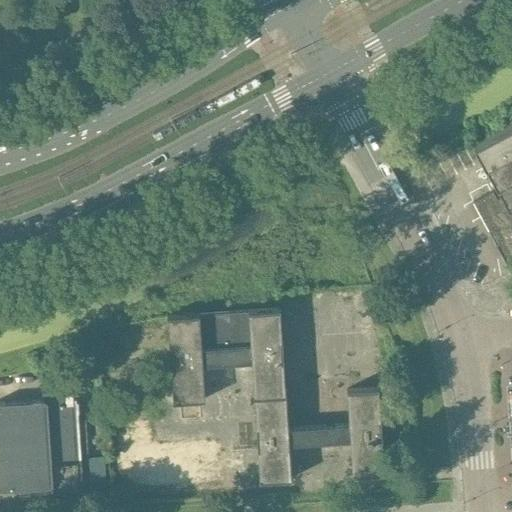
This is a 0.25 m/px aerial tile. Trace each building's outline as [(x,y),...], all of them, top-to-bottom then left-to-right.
[(511,123),(473,145),(501,196),(497,198),(493,190),(472,202),(510,273),(511,271),(511,123)] [(288,427),(280,308),(166,315),(172,401),(204,399),(202,365),(251,361),(259,480),(290,478),(288,444),(349,440),(351,474),(384,472),(378,387),(346,389),(348,423),(288,427)] [(42,399),(0,402),(0,489),(48,486),(48,494),(80,492),(78,452),(87,451),(85,421),(76,422),(73,390),(42,392),(42,399)] [(121,399),(102,401),(104,421),(111,421),(122,420),(121,399)] [(148,425),(117,426),(118,486),(221,483),(220,441),(149,443),(148,425)]
